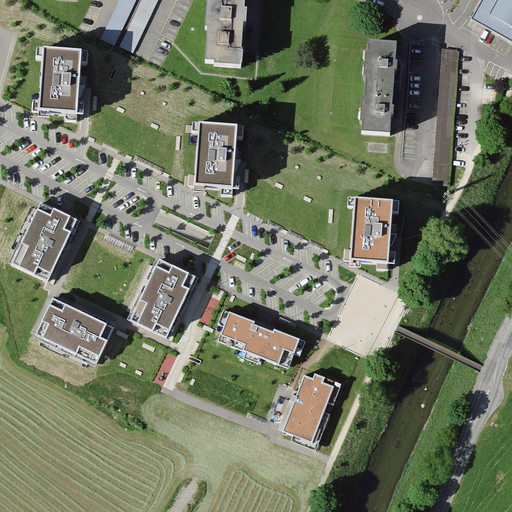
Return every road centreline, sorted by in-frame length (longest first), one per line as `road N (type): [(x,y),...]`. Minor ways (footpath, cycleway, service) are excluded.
road 1 (track): [(309,511),(406,295),(457,206)]
road 2 (tertiary): [(440,511),(511,334)]
road 3 (residential): [(511,64),(380,0)]
